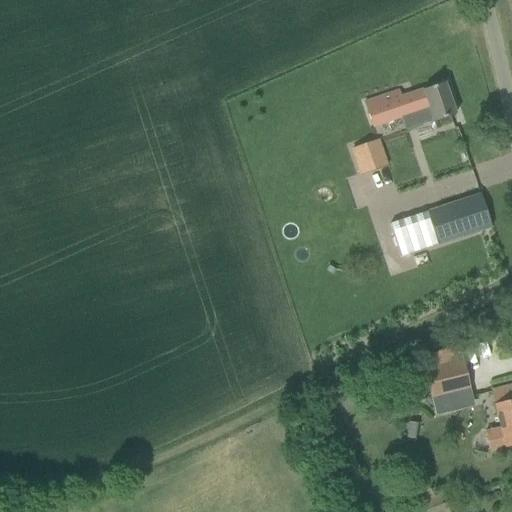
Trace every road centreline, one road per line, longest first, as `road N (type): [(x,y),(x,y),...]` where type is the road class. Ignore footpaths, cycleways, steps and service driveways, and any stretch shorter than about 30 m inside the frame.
road 1 (track): [(0,490),(121,480),(511,297)]
road 2 (unclassified): [(511,119),(481,0)]
